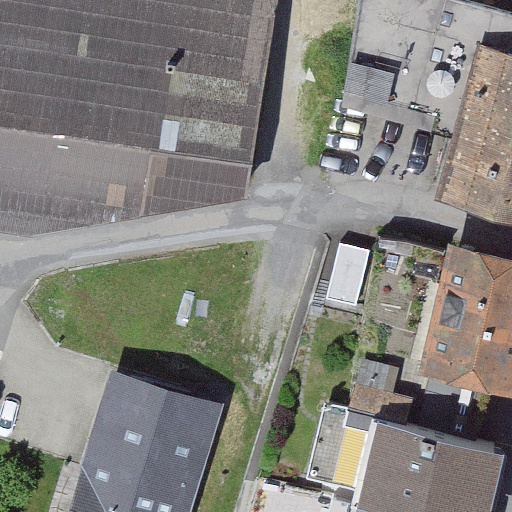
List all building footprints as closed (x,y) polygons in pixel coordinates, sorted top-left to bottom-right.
[(0,0),(0,212),(104,226),(109,184),(237,201),(263,0),(0,0)] [(465,122),(445,193),(511,210),(511,11),(469,0),(360,0),(346,89),(465,122)] [(368,253),(339,247),(329,293),(357,300),(368,253)] [(509,379),(511,368),(511,262),(458,251),(432,361),(509,379)] [(396,369),(363,361),(352,406),(406,419),(411,399),(390,394),(396,369)] [(177,511),(210,406),(134,382),(111,456),(96,452),(77,511),(177,511)] [(477,511),(494,442),(416,423),(406,419),(352,406),(330,400),(312,477),(370,489),(366,505),(396,511),(477,511)]
